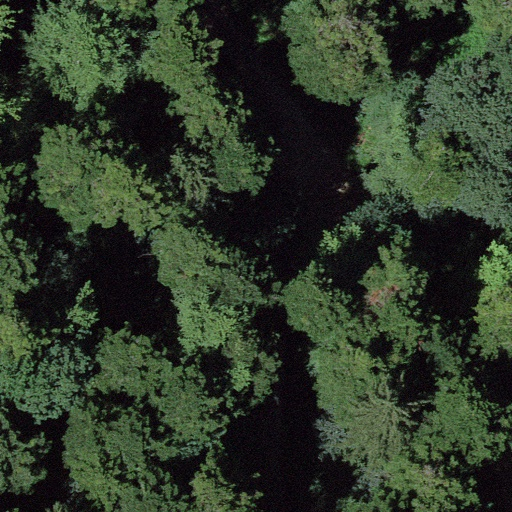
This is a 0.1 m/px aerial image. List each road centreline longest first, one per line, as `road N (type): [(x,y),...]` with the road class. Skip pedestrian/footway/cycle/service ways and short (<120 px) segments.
road 1 (track): [(212,0),(300,139),(275,420),(277,511)]
road 2 (track): [(511,480),(448,292),(300,139)]
